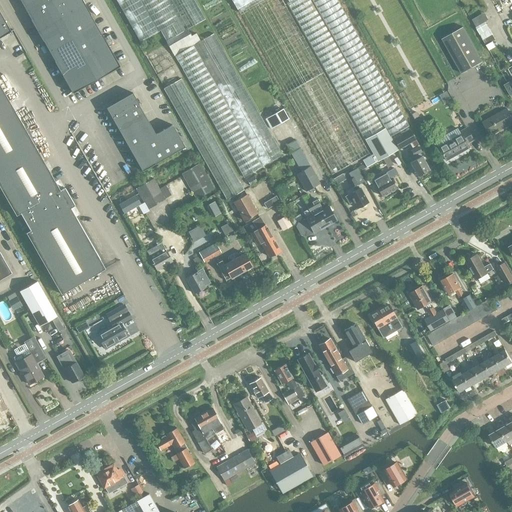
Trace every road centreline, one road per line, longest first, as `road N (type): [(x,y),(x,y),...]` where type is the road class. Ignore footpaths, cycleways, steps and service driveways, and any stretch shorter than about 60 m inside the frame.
road 1 (tertiary): [(0,453),(194,344)]
road 2 (residential): [(444,204),(464,239),(327,317)]
road 3 (residential): [(394,511),(456,422),(511,391)]
road 4 (residential): [(327,317),(215,377),(194,344)]
road 5 (tertiary): [(307,281),(444,204)]
road 6 (unknown): [(327,317),(388,432)]
road 7 (tertiary): [(194,344),(307,281)]
